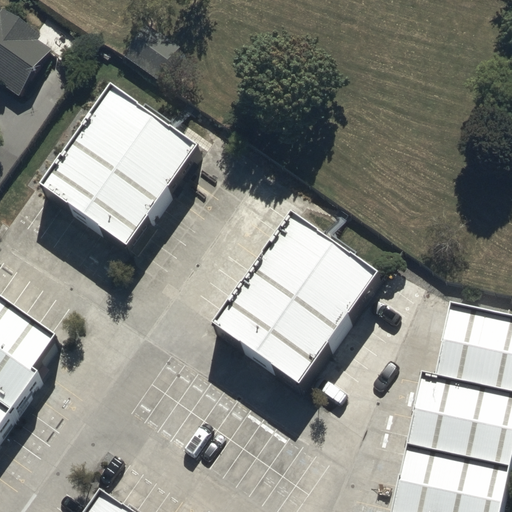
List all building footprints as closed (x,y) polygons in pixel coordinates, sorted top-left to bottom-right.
[(0,83),(23,99),(55,51),(0,13),(0,83)] [(181,55),(149,32),(126,62),(159,86),(181,55)] [(178,131),(96,76),(29,175),(110,230),(178,131)] [(356,258),(274,202),(199,312),(281,367),(356,258)] [(435,511),(468,511),(511,323),(511,308),(434,291),(417,364),(403,360),(371,497),(435,511)] [(0,368),(34,319),(0,295),(0,368)] [(128,511),(80,479),(56,511),(128,511)] [(435,511),(371,497),(359,494),(354,511),(435,511)]
